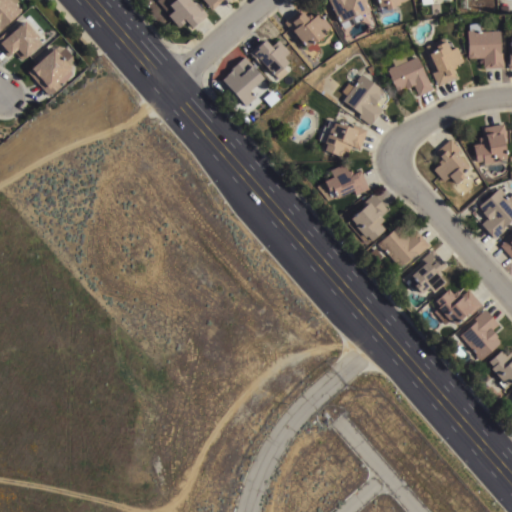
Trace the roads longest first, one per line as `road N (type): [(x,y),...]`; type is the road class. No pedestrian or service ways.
road 1 (primary): [(97,0),(511,477)]
road 2 (residential): [(395,154),(399,173),(511,299)]
road 3 (residential): [(247,511),(254,480),(283,427),(336,376)]
road 4 (residential): [(395,154),(408,131),(469,103),(511,95)]
road 5 (residential): [(265,0),(172,83)]
road 6 (residential): [(336,420),(419,511)]
